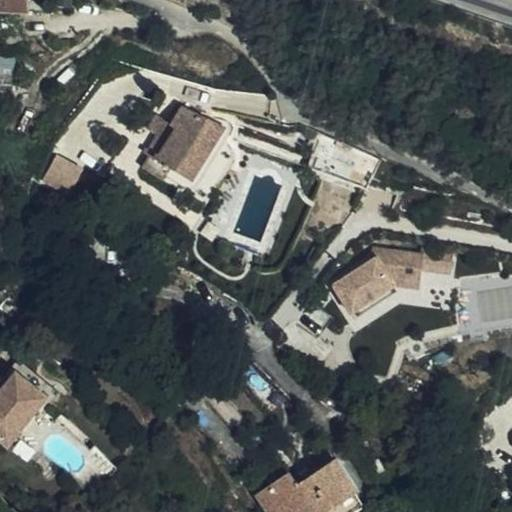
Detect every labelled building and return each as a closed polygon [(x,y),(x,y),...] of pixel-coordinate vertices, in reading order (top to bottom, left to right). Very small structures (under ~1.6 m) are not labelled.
[(0,0),(0,9),(49,13),(49,0),(0,0)] [(182,100),(171,118),(173,119),(164,132),(145,162),(168,178),(175,167),(195,180),(227,131),(182,100)] [(173,119),(171,118),(162,113),(154,126),(164,132),(173,119)] [(372,189),(379,175),(319,154),(314,169),(372,189)] [(70,180),(90,192),(101,173),(81,162),(70,180)] [(337,292),(356,319),(398,290),(423,293),(426,260),(383,255),(380,254),(377,262),(337,292)] [(0,436),(9,444),(50,394),(17,368),(0,388),(0,436)] [(196,380),(237,428),(248,419),(209,370),(196,380)] [(312,428),(303,434),(310,443),(319,437),(312,428)] [(317,471),(299,483),(317,511),(326,511),(332,509),(333,511),(346,511),(360,503),(355,496),(354,491),(322,443),(304,453),(317,471)] [(310,511),(293,486),(298,484),(294,478),(293,479),(288,471),(254,492),(267,511),(310,511)] [(317,511),(299,483),(298,484),(293,486),(310,511),(317,511)]
